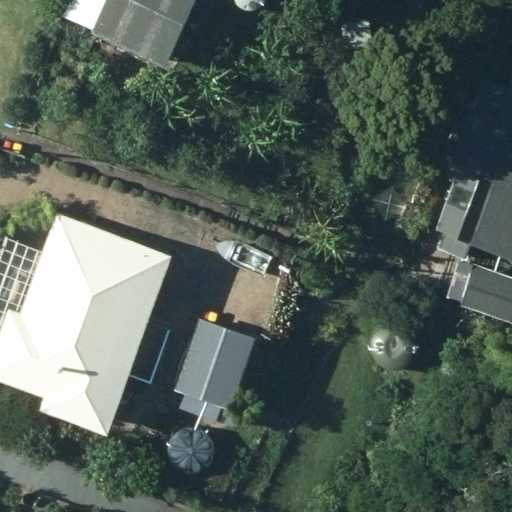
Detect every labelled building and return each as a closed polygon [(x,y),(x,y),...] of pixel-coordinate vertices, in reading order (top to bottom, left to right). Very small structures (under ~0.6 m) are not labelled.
[(107,0),(92,35),(167,69),(198,0),(107,0)] [(372,51),(371,20),(341,22),(343,52),(372,51)] [(511,260),(511,81),(510,88),(468,75),(437,174),(454,180),(438,232),(445,233),(439,252),(466,260),(470,247),(511,260)] [(108,441),(173,257),(57,216),(44,252),(22,245),(0,306),(0,384),(47,401),(41,417),(108,441)] [(511,278),(476,265),(461,308),(511,326),(511,278)] [(232,412),(255,342),(199,323),(175,393),(232,412)]
